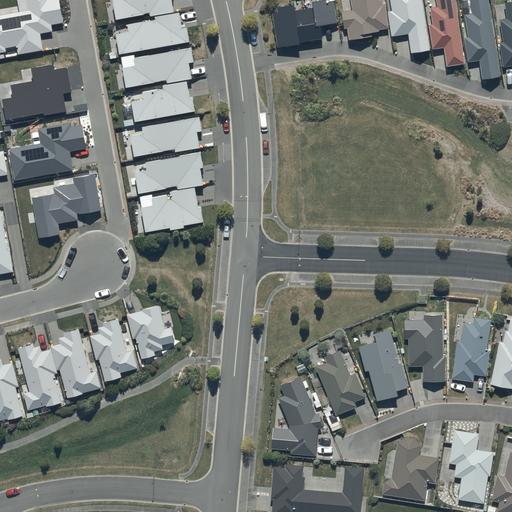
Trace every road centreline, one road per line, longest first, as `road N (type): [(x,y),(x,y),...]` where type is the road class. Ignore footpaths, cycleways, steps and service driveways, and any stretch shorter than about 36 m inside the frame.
road 1 (residential): [(511,93),(346,48),(240,66)]
road 2 (residential): [(79,0),(118,226),(102,262)]
road 3 (residential): [(511,269),(245,256)]
road 4 (residential): [(223,495),(245,256)]
road 5 (residential): [(223,495),(86,485),(0,506)]
road 6 (residential): [(245,256),(240,66)]
road 7 (residential): [(354,444),(423,414),(511,416)]
